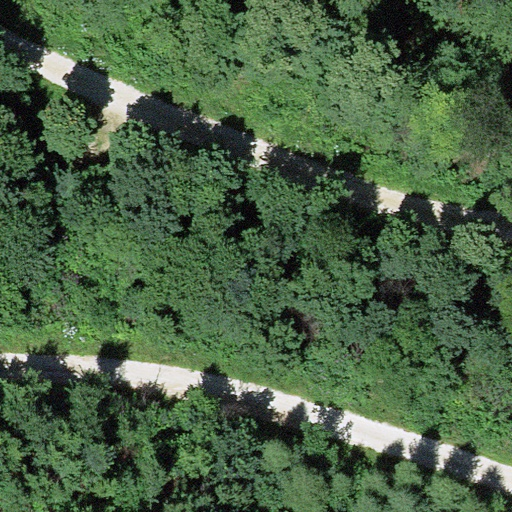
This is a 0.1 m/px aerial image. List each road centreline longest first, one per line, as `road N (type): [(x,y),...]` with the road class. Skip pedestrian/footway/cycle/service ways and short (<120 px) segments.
road 1 (track): [(0,39),(426,216),(511,227)]
road 2 (track): [(511,478),(305,410),(105,374),(0,369)]
